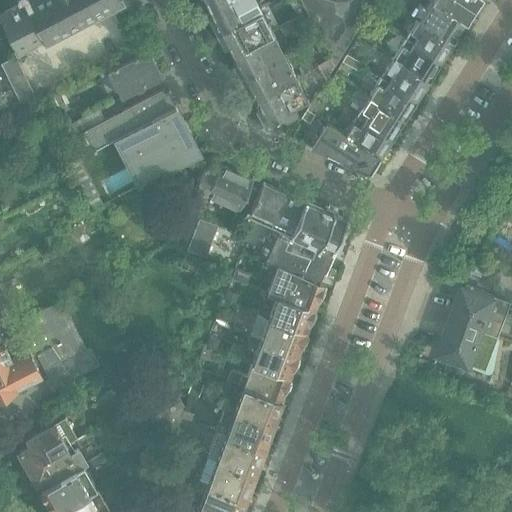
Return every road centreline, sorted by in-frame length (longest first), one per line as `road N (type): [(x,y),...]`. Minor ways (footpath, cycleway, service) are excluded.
road 1 (residential): [(390,206),(222,134),(155,0)]
road 2 (residential): [(390,206),(277,511)]
road 3 (residential): [(317,511),(426,222)]
road 4 (residential): [(511,18),(390,206)]
road 5 (residential): [(426,222),(511,87)]
